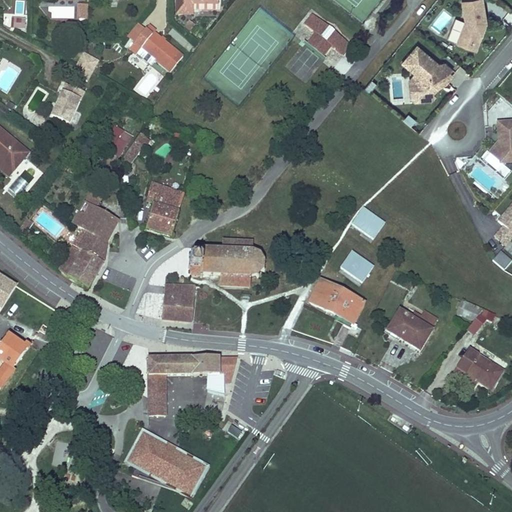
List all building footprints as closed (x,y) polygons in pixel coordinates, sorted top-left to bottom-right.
[(187,9),(188,1),(177,1),(177,0),(170,0),(170,3),(175,9),(187,9)] [(485,24),(481,0),(465,0),(460,1),(463,22),(455,44),(475,51),(485,24)] [(81,16),(82,1),(73,1),(73,16),(81,16)] [(327,24),(310,11),(302,22),(319,35),(327,24)] [(10,30),(24,31),(24,20),(10,19),(10,30)] [(148,27),(142,22),(133,31),(139,37),(133,44),(157,66),(171,50),(147,29),(148,27)] [(327,24),(319,35),(325,39),(331,31),(333,29),(327,24)] [(350,45),(352,43),(333,29),(331,31),(350,45)] [(139,37),(133,31),(123,43),(128,49),(133,44),(139,37)] [(350,45),(331,31),(325,39),(344,53),(350,45)] [(314,37),(308,45),(322,56),(328,48),(314,37)] [(444,64),(441,67),(415,45),(401,63),(413,74),(417,82),(418,93),(417,95),(425,102),(430,102),(435,97),(431,94),(437,88),(435,86),(441,80),(445,83),(451,76),(448,73),(451,70),(444,64)] [(88,80),(98,60),(83,52),(76,65),(88,71),(85,79),(88,80)] [(76,65),(72,72),(85,79),(88,71),(76,65)] [(148,72),(135,89),(145,97),(158,80),(148,72)] [(409,99),(413,102),(425,102),(417,95),(418,93),(417,82),(413,74),(407,80),(409,99)] [(79,102),(84,94),(66,84),(48,114),(64,124),(77,101),(79,102)] [(407,114),(402,121),(411,127),(416,119),(407,114)] [(511,154),(511,125),(496,127),(497,142),(500,142),(500,148),(494,148),(488,155),(501,166),(508,159),(507,155),(511,154)] [(0,162),(5,167),(15,155),(19,158),(24,152),(0,130),(0,162)] [(41,142),(31,136),(28,140),(37,147),(41,142)] [(135,137),(134,140),(129,147),(137,153),(138,154),(145,145),(135,137)] [(123,147),(109,138),(101,150),(115,159),(123,147)] [(124,153),(133,159),(137,153),(129,147),(124,153)] [(133,159),(124,153),(117,163),(125,169),(133,159)] [(511,165),(511,154),(507,155),(508,159),(501,166),(511,165)] [(0,171),(3,175),(19,158),(15,155),(5,167),(0,162),(0,171)] [(153,207),(145,234),(173,241),(174,237),(171,236),(183,195),(150,186),(145,205),(153,207)] [(99,201),(88,195),(82,204),(93,211),(99,201)] [(106,246),(116,226),(93,211),(82,204),(70,224),(80,230),(106,246)] [(511,204),(501,217),(505,219),(499,226),(501,228),(492,238),(503,247),(511,237),(511,236),(508,233),(511,229),(511,204)] [(386,222),(363,206),(350,223),(373,240),(386,222)] [(499,226),(505,219),(501,217),(496,223),(499,226)] [(80,230),(57,271),(85,292),(101,263),(106,246),(80,230)] [(250,256),(251,241),(222,241),(220,253),(200,253),(200,250),(195,250),(192,266),(191,282),(199,282),(199,279),(218,279),(218,290),(246,291),(246,281),(254,279),(256,277),(259,275),(260,272),(261,269),(261,266),(260,263),(258,260),(256,258),(253,256),(250,256)] [(374,266),(351,250),(339,267),(362,283),(374,266)] [(504,271),(511,262),(511,261),(500,251),(492,260),(504,271)] [(0,277),(0,309),(3,312),(16,288),(0,277)] [(325,310),(350,323),(361,303),(319,281),(307,305),(323,314),(325,310)] [(192,287),(165,287),(160,321),(190,324),(191,302),(204,302),(205,289),(192,287)] [(478,318),(484,312),(460,301),(459,304),(457,302),(454,308),(478,318)] [(453,311),(476,321),(478,318),(454,308),(453,311)] [(384,332),(414,349),(426,328),(405,315),(397,311),(384,332)] [(405,315),(426,328),(432,319),(418,311),(414,316),(408,312),(405,315)] [(478,318),(476,321),(467,331),(473,335),(483,320),(488,322),(492,316),(484,312),(478,318)] [(0,363),(3,366),(0,370),(0,391),(1,392),(14,374),(12,373),(28,352),(24,349),(22,351),(7,339),(0,348),(0,363)] [(499,372),(470,352),(455,374),(455,378),(473,391),(478,383),(487,390),(499,372)] [(148,360),(145,403),(145,418),(161,419),(162,393),(163,378),(207,378),(208,395),(202,415),(221,419),(227,395),(224,395),(225,385),(230,384),(236,359),(148,360)] [(171,393),(162,393),(161,419),(171,419),(171,393)] [(209,464),(142,428),(124,462),(135,468),(132,476),(191,498),(209,464)] [(69,463),(65,444),(55,446),(59,465),(69,463)]
